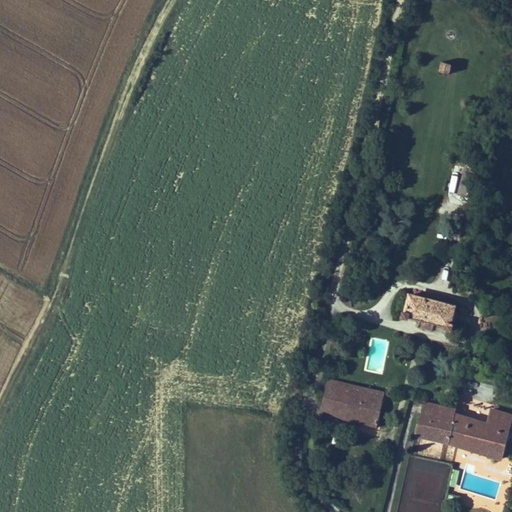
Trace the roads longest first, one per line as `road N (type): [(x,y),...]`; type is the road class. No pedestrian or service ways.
road 1 (track): [(342,511),(295,461),(399,0)]
road 2 (track): [(0,409),(170,0)]
